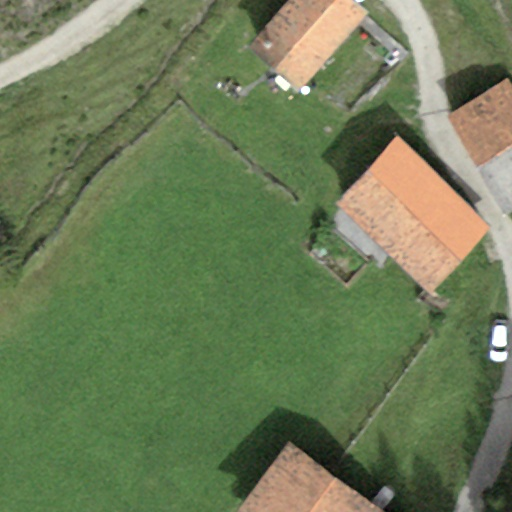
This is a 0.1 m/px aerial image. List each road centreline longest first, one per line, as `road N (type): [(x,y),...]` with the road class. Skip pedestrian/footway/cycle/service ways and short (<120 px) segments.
road 1 (track): [(511,279),(423,73),(405,0)]
road 2 (track): [(149,0),(0,91)]
road 3 (track): [(460,511),(511,380)]
